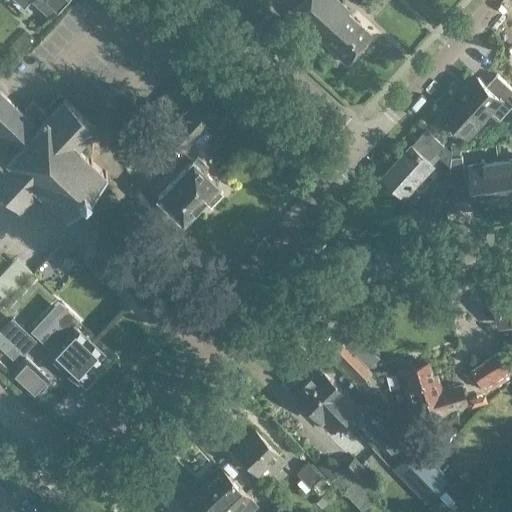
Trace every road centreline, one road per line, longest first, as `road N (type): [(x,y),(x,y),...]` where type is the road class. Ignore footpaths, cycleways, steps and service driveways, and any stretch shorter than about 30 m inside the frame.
road 1 (residential): [(232,336),(416,257),(511,246)]
road 2 (residential): [(47,511),(160,392),(232,336)]
road 3 (residential): [(369,140),(231,293),(225,315),(232,336)]
road 4 (residential): [(369,140),(219,0)]
road 5 (residential): [(498,0),(369,140)]
